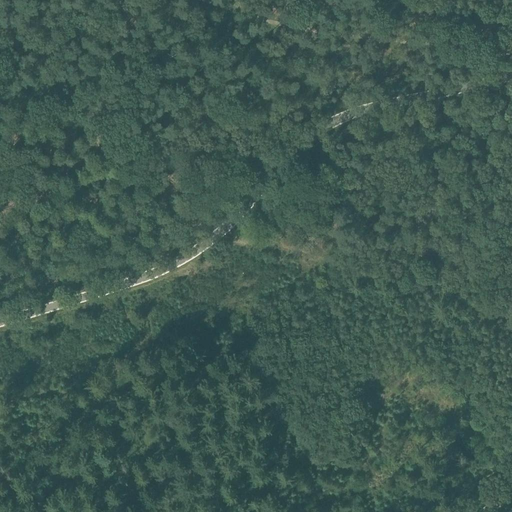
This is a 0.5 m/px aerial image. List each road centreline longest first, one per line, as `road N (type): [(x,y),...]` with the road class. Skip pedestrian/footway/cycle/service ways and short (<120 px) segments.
road 1 (unclassified): [(0,322),(177,262),(230,223),(326,124),(511,74)]
road 2 (track): [(199,0),(282,26),(440,46)]
